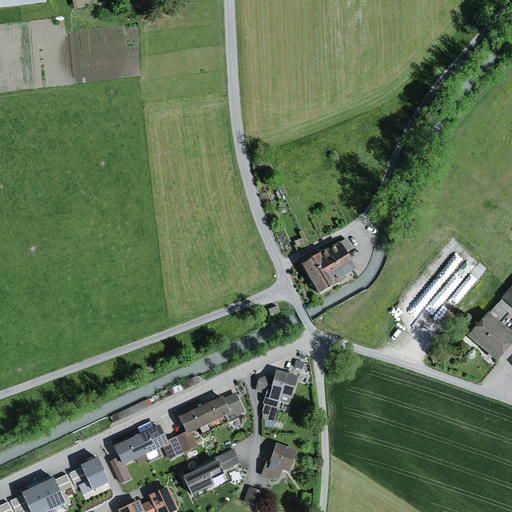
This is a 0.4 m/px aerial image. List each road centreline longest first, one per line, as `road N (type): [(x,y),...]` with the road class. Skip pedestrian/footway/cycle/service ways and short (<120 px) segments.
road 1 (track): [(281,266),(369,211),(420,109),(511,6)]
road 2 (residential): [(316,335),(0,485)]
road 3 (track): [(234,0),(240,132),(254,201),(287,288)]
road 4 (unclassified): [(316,335),(511,400)]
road 5 (unclassified): [(322,511),(316,335)]
